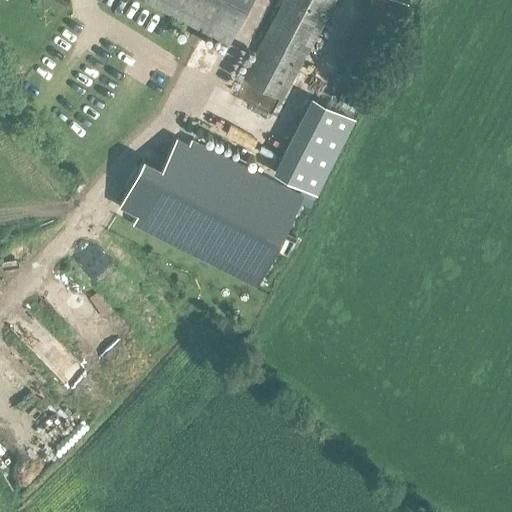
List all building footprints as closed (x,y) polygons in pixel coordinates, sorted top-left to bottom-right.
[(141,0),(229,46),(253,0),(141,0)] [(255,56),(250,64),(243,78),(283,99),(335,0),(283,0),(255,54),(255,56)] [(311,186),(344,115),(315,102),(282,173),(311,186)] [(265,123),(256,138),(271,148),(281,133),(265,123)] [(162,167),(144,158),(119,205),(138,215),(135,219),(260,282),(277,248),(289,254),(298,236),(286,230),(304,196),(236,161),(191,139),(189,143),(177,137),(162,167)] [(91,184),(106,181),(102,164),(87,168),(91,184)] [(229,268),(211,277),(217,288),(235,279),(229,268)] [(214,295),(221,304),(239,290),(231,281),(214,295)]
